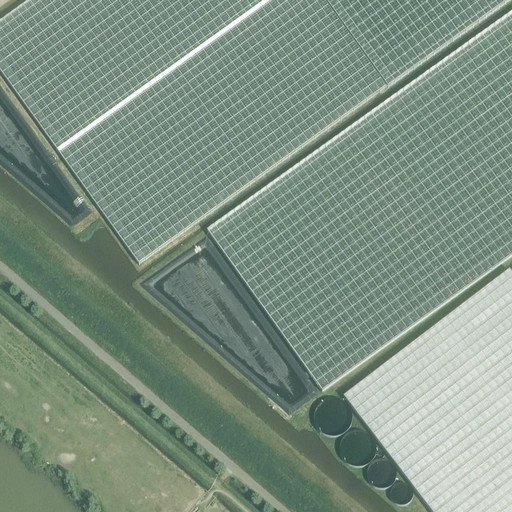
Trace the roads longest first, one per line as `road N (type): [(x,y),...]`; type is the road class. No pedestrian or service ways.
road 1 (track): [(347,511),(0,214)]
road 2 (unclassified): [(0,264),(285,511)]
